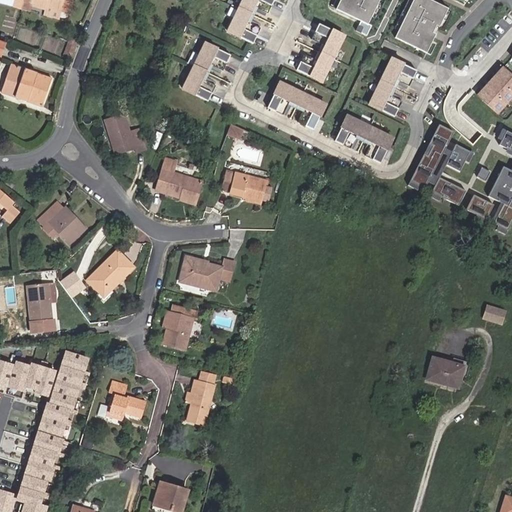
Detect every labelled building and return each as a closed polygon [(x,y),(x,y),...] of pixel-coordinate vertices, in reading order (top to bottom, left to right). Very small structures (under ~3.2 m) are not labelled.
[(23,0),(21,7),(29,9),(31,3),(46,7),(44,14),(58,18),(60,10),(62,10),(64,0),(23,0)] [(268,13),(273,0),(242,0),(228,31),(253,43),(260,27),(254,24),(255,21),(249,18),(255,6),(268,13)] [(375,8),(372,7),(375,0),(339,0),(336,9),(360,21),(356,31),(366,36),(371,26),(367,24),(375,8)] [(432,41),(429,40),(432,33),(436,26),(439,27),(448,9),(429,0),(412,0),(408,10),(411,11),(405,23),(402,21),(394,38),(426,53),(432,41)] [(321,82),(344,36),(319,24),(311,39),(318,42),(316,45),(322,48),(316,60),(304,54),(296,69),(321,82)] [(208,100),(215,85),(209,82),(210,79),(204,76),(210,64),(223,70),(230,55),(205,42),(183,88),(208,100)] [(396,95),(390,92),(396,80),(409,86),(416,71),(391,59),(369,105),(394,117),(401,101),(395,98),(396,95)] [(41,107),(52,79),(11,64),(0,92),(41,107)] [(477,96),(496,113),(511,96),(511,76),(503,68),(498,73),(500,75),(496,79),(494,77),(489,82),(491,84),(484,92),(482,90),(477,96)] [(313,130),(325,105),(279,82),(267,107),(282,115),(286,108),(289,109),(292,103),(303,109),(297,122),(313,130)] [(489,82),(482,90),(484,92),(491,84),(489,82)] [(142,97),(146,90),(132,83),(129,91),(142,97)] [(136,152),(145,150),(141,135),(131,138),(129,133),(124,115),(105,121),(115,154),(135,148),(136,152)] [(380,163),(392,138),(346,116),(334,141),(350,148),(353,142),(356,143),(359,137),(371,143),(364,156),(380,163)] [(243,130),(231,124),(227,133),(239,138),(243,130)] [(427,156),(423,154),(409,181),(419,186),(424,189),(453,132),(439,124),(428,144),(432,146),(427,156)] [(141,135),(139,130),(129,133),(131,138),(141,135)] [(511,152),(511,134),(506,131),(499,145),(511,152)] [(428,144),(423,154),(427,156),(432,146),(428,144)] [(445,164),(459,172),(469,152),(455,145),(445,164)] [(162,170),(156,191),(195,203),(202,182),(172,173),(175,164),(164,161),(161,170),(162,170)] [(511,171),(502,166),(487,196),(503,204),(493,224),(497,226),(507,231),(511,220),(511,171)] [(479,178),(485,181),(490,172),(483,169),(479,178)] [(245,200),(261,204),(267,181),(235,174),(235,175),(225,173),(221,190),(230,192),(230,194),(245,198),(245,200)] [(458,206),(465,191),(438,177),(431,192),(441,197),(458,206)] [(2,187),(10,192),(14,185),(8,180),(2,187)] [(417,190),(419,186),(409,181),(407,185),(417,190)] [(0,203),(2,206),(7,210),(0,218),(8,225),(18,214),(9,207),(14,202),(0,189),(0,203)] [(439,201),(441,197),(431,192),(429,196),(439,201)] [(485,220),(493,205),(473,195),(466,210),(476,215),(485,220)] [(46,228),(51,224),(59,232),(69,243),(85,228),(73,216),(71,218),(64,209),(58,204),(40,222),(46,228)] [(73,216),(65,208),(64,209),(71,218),(73,216)] [(474,219),(483,224),(485,220),(476,215),(474,219)] [(45,229),(53,238),(59,232),(51,224),(46,228),(45,229)] [(495,230),(505,235),(507,231),(497,226),(495,230)] [(99,291),(106,285),(110,289),(132,267),(117,251),(88,279),(99,291)] [(186,259),(180,281),(215,291),(219,278),(230,281),(235,263),(223,260),(221,268),(186,259)] [(75,272),(60,281),(72,298),(86,289),(75,272)] [(52,323),(50,323),(48,285),(26,287),(30,333),(53,332),(52,323)] [(99,291),(104,296),(110,289),(106,285),(99,291)] [(200,312),(173,305),(171,313),(168,327),(163,344),(185,349),(192,319),(198,320),(200,312)] [(488,307),(484,318),(501,324),(505,312),(488,307)] [(14,365),(0,360),(0,389),(5,392),(7,387),(23,392),(24,389),(48,397),(17,495),(0,489),(0,511),(46,511),(48,506),(45,505),(90,359),(65,351),(58,371),(31,363),(30,365),(15,361),(14,365)] [(458,389),(464,367),(432,358),(427,378),(442,382),(441,384),(449,386),(458,389)] [(216,376),(200,372),(197,381),(214,385),(216,376)] [(233,386),(235,380),(225,377),(223,384),(233,386)] [(188,393),(186,402),(191,403),(197,381),(194,380),(190,394),(188,393)] [(186,422),(204,426),(214,385),(197,381),(191,403),(186,422)] [(108,392),(112,394),(108,409),(107,412),(123,417),(125,412),(141,417),(145,404),(123,397),(126,387),(111,383),(108,392)] [(96,417),(105,419),(106,415),(107,412),(108,409),(99,406),(96,417)] [(106,415),(122,420),(123,417),(107,412),(106,415)] [(90,452),(92,445),(82,442),(80,449),(90,452)] [(162,492),(158,490),(154,503),(171,509),(170,511),(181,511),(187,492),(164,485),(162,492)] [(511,511),(511,498),(506,496),(501,511),(511,511)] [(154,503),(153,507),(170,511),(171,509),(154,503)]
